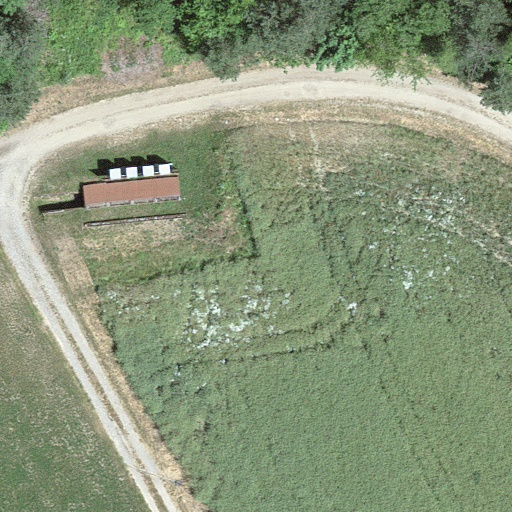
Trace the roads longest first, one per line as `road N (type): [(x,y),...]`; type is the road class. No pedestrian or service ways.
road 1 (track): [(0,153),(98,118),(244,89),(357,83),(442,97),(511,127)]
road 2 (track): [(0,197),(161,511)]
